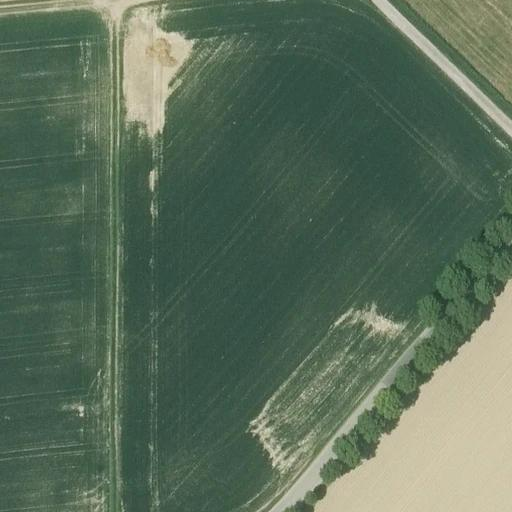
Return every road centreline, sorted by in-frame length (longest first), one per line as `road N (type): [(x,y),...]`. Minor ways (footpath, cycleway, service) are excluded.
road 1 (track): [(109,0),(115,511)]
road 2 (unclassified): [(511,242),(282,511)]
road 3 (track): [(373,0),(511,133)]
